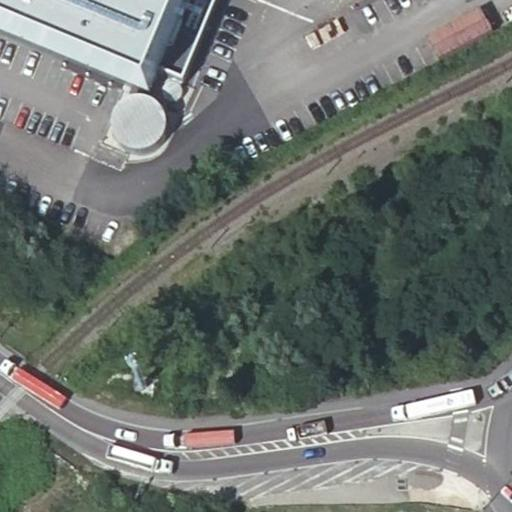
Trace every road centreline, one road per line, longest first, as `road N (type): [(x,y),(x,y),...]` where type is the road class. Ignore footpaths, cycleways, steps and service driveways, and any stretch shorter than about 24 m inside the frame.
road 1 (tertiary): [(316,436),(153,451),(64,418),(0,372)]
road 2 (tertiary): [(316,436),(457,458),(510,495)]
road 3 (tertiary): [(511,376),(459,399),(316,436)]
road 4 (unknown): [(200,138),(255,0)]
